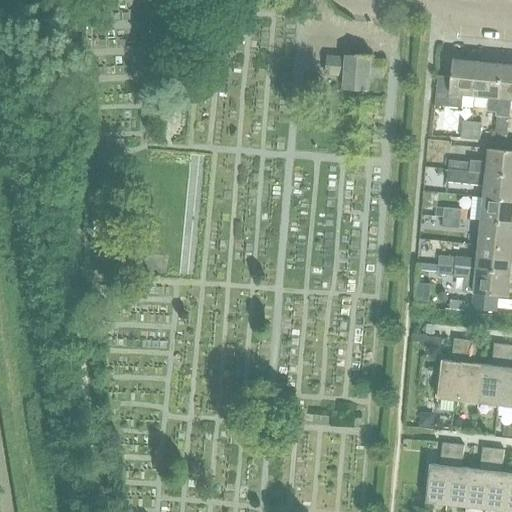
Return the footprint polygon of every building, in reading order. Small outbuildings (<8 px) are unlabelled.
[(383,77),(384,62),(369,61),(370,57),(347,55),(347,60),(325,58),(324,74),(345,75),(344,90),(367,92),(368,76),(383,77)] [(473,97),(477,62),(453,60),(451,78),(437,76),(434,106),(462,109),(463,96),(473,97)] [(501,65),(477,62),(473,97),(488,99),(486,112),(496,113),(501,65)] [(511,65),(501,65),(496,113),(496,117),(494,142),(506,143),(510,100),(511,100),(511,65)] [(439,141),(442,111),(432,110),(429,139),(439,141)] [(469,140),(470,124),(462,123),(460,139),(469,140)] [(479,141),(480,125),(470,124),(469,140),(479,141)] [(448,161),(447,171),(511,177),(511,152),(487,150),(486,163),(469,161),(469,163),(448,161)] [(511,177),(447,171),(445,180),(484,184),(483,199),(511,201),(511,177)] [(511,201),(483,199),(480,223),(511,225),(511,201)] [(444,210),(443,219),(460,220),(461,211),(444,210)] [(443,219),(442,229),(460,230),(460,220),(443,219)] [(511,225),(480,223),(478,246),(511,249),(511,225)] [(438,257),(437,267),(510,274),(511,257),(511,249),(478,246),(476,259),(455,257),(455,258),(438,257)] [(420,265),(420,272),(437,273),(437,267),(420,265)] [(510,274),(437,267),(437,273),(436,276),(453,277),(453,278),(465,279),(463,294),(473,295),(508,298),(510,274)] [(421,283),(419,300),(430,301),(431,284),(421,283)] [(473,295),(471,311),(497,313),(499,297),(473,295)] [(455,299),(454,309),(467,311),(468,300),(455,299)] [(428,337),(428,348),(440,349),(441,338),(428,337)] [(454,340),(453,356),(464,357),(465,341),(454,340)] [(465,341),(464,357),(474,358),(476,342),(465,341)] [(495,344),(493,360),(503,361),(505,346),(495,344)] [(511,346),(505,346),(503,361),(511,362),(511,346)] [(442,361),(438,400),(458,403),(463,363),(452,362),(442,361)] [(463,363),(458,403),(478,405),(483,366),(474,365),(463,363)] [(483,366),(478,405),(498,407),(502,368),(492,367),(483,366)] [(511,368),(502,368),(498,407),(511,408),(511,368)] [(420,411),(419,427),(434,428),(435,413),(420,411)] [(443,445),(441,460),(452,461),(454,446),(443,445)] [(454,446),(452,461),(463,462),(465,447),(454,446)] [(483,449),(481,464),(492,466),(494,450),(483,449)] [(494,450),(492,466),(503,467),(504,451),(494,450)] [(431,465),(426,504),(447,506),(452,467),(440,466),(431,465)] [(452,467),(447,506),(467,509),(471,470),(462,469),(452,467)] [(471,470),(467,509),(487,511),(491,472),(480,471),(471,470)] [(491,472),(487,511),(497,511),(506,511),(511,474),(502,473),(491,472)]
